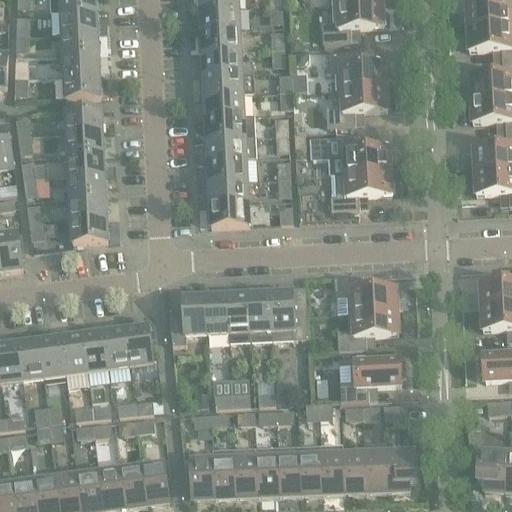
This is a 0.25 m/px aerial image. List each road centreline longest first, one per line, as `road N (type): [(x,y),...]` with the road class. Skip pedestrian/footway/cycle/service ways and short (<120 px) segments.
road 1 (residential): [(162,280),(145,0)]
road 2 (residential): [(162,280),(185,266),(437,253)]
road 3 (residential): [(449,511),(437,253)]
road 4 (residential): [(437,253),(425,0)]
road 5 (residential): [(0,300),(162,280)]
